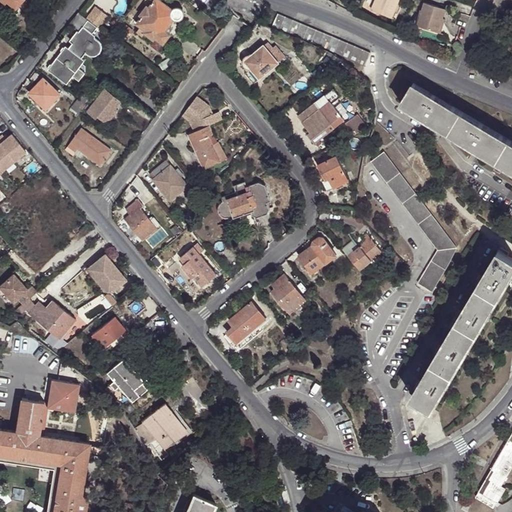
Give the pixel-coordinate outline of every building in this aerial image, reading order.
[(160,0),(154,0),(149,8),(147,6),(140,14),(142,16),(137,23),(146,30),(144,33),(153,40),(155,37),(164,43),(171,34),(165,29),(174,18),(175,19),(178,20),(181,18),(183,16),(184,12),(182,9),(179,7),(176,8),(173,10),(160,0)] [(391,19),(399,0),(376,0),(372,11),(391,19)] [(443,20),(446,10),(425,3),(417,27),(439,33),(442,23),(440,23),(441,20),(443,20)] [(95,6),(86,19),(97,27),(98,28),(107,15),(95,6)] [(506,12),(503,19),(507,21),(511,14),(507,11),(506,12)] [(92,33),(97,27),(86,19),(78,13),(69,24),(77,31),(73,36),(73,38),(75,40),(69,48),(66,45),(65,47),(63,47),(60,50),(61,52),(52,63),(50,63),(48,66),(48,68),(48,69),(66,84),(72,76),(79,81),(85,73),(79,68),(85,60),(81,57),(85,53),(89,55),(94,55),(97,54),(99,51),(100,47),(98,42),(94,38),(95,35),(92,33)] [(366,65),(372,53),(278,13),(273,25),(366,65)] [(254,83),(268,71),(286,57),(280,49),(273,55),(270,50),(273,48),(269,43),(268,44),(254,56),(252,55),(249,54),(245,56),(243,59),(243,63),(240,65),(246,72),(245,73),(254,83)] [(43,78),(30,93),(46,109),(59,94),(43,78)] [(511,167),(511,139),(414,82),(402,103),(446,129),(490,155),(511,167)] [(87,103),(86,105),(81,110),(86,113),(88,111),(97,118),(98,116),(104,120),(107,120),(108,117),(110,119),(117,109),(116,108),(121,101),(105,89),(92,106),(87,103)] [(83,93),(79,99),(86,105),(87,103),(90,99),(83,93)] [(311,132),(308,134),(315,143),(345,118),(325,95),(299,116),(304,122),(303,122),(308,129),(311,132)] [(190,121),(195,131),(210,124),(207,117),(213,114),(210,105),(198,96),(183,115),(190,121)] [(70,110),(77,116),(79,114),(81,110),(86,105),(79,99),(70,110)] [(210,124),(222,119),(219,111),(213,114),(207,117),(210,124)] [(357,134),(367,127),(359,116),(349,122),(357,134)] [(195,131),(188,134),(203,167),(225,159),(210,124),(195,131)] [(78,149),(100,165),(111,150),(81,128),(70,143),(65,150),(73,156),(78,149)] [(0,172),(2,170),(14,161),(26,151),(11,133),(7,136),(5,138),(3,136),(2,134),(0,135),(0,172)] [(418,283),(432,291),(449,264),(458,247),(384,151),(372,160),(438,249),(418,283)] [(329,190),(350,180),(337,155),(318,164),(321,170),(318,171),(329,190)] [(181,178),(175,170),(167,161),(153,172),(157,177),(153,180),(171,201),(188,186),(181,178)] [(178,168),(175,170),(181,178),(184,175),(178,168)] [(222,197),(224,202),(221,204),(219,208),(220,212),(222,215),(225,218),(229,218),(234,216),(235,218),(252,211),(253,215),(259,217),(270,213),(271,208),(275,206),(267,185),(261,182),(248,187),(246,181),(234,185),(236,191),(222,197)] [(138,199),(129,207),(133,212),(130,215),(127,218),(135,227),(133,228),(143,240),(158,228),(157,227),(160,225),(155,218),(151,220),(142,208),(144,206),(138,199)] [(21,213),(23,211),(15,202),(0,214),(0,224),(5,231),(3,233),(6,236),(8,235),(13,240),(31,226),(21,213)] [(25,210),(23,211),(21,213),(31,226),(33,228),(37,224),(25,210)] [(220,224),(222,237),(229,235),(226,223),(220,224)] [(314,271),(337,254),(325,236),(326,231),(321,230),(321,236),(315,240),(315,244),(301,254),(314,271)] [(343,248),(361,269),(373,259),(371,257),(382,248),(369,233),(365,236),(367,239),(361,244),(356,237),(343,248)] [(39,258),(22,239),(17,243),(18,244),(14,248),(36,272),(45,264),(52,258),(46,251),(39,258)] [(204,286),(218,275),(201,254),(204,251),(198,243),(181,258),(187,264),(183,266),(194,278),(196,277),(204,286)] [(371,257),(373,259),(384,251),(382,248),(371,257)] [(511,276),(511,257),(499,250),(474,292),(454,326),(435,358),(413,396),(434,409),(511,276)] [(404,260),(397,253),(389,260),(396,267),(404,260)] [(105,254),(87,269),(105,291),(112,291),(126,280),(105,254)] [(28,299),(37,291),(32,285),(28,288),(14,272),(0,284),(0,285),(13,301),(18,297),(23,303),(28,299)] [(291,313),(308,300),(285,274),(273,284),(276,288),(273,291),(291,313)] [(128,305),(136,315),(146,307),(138,298),(128,305)] [(23,303),(17,308),(21,313),(24,310),(43,326),(62,309),(51,300),(45,308),(41,313),(34,308),(35,306),(32,303),(28,299),(23,303)] [(228,331),(238,343),(261,325),(268,319),(253,302),(230,320),(235,326),(228,331)] [(38,303),(35,306),(34,308),(41,313),(45,308),(38,303)] [(75,319),(62,309),(43,326),(58,339),(61,336),(65,339),(71,332),(67,328),(75,319)] [(93,335),(104,348),(125,330),(114,317),(93,335)] [(157,327),(150,319),(139,330),(145,337),(157,327)] [(261,325),(238,343),(233,347),(237,351),(264,329),(261,325)] [(192,362),(190,347),(181,349),(183,363),(192,362)] [(123,361),(126,359),(125,358),(108,373),(134,400),(153,384),(146,376),(144,379),(145,380),(144,382),(123,361)] [(129,363),(126,359),(123,361),(144,382),(145,380),(144,379),(146,376),(132,360),(129,363)] [(53,378),(49,402),(48,406),(77,411),(82,383),(58,379),(53,378)] [(0,427),(0,511),(85,511),(89,495),(82,494),(91,442),(43,435),(39,434),(45,401),(46,399),(33,398),(23,396),(17,431),(0,427)] [(49,402),(45,401),(39,434),(43,435),(48,406),(49,402)] [(165,402),(142,422),(143,424),(136,429),(146,447),(151,444),(158,454),(164,448),(166,450),(175,442),(178,445),(193,431),(184,420),(182,422),(165,402)] [(511,436),(480,492),(497,503),(505,488),(502,486),(511,468),(511,436)] [(213,511),(217,503),(193,492),(184,511),(213,511)]
